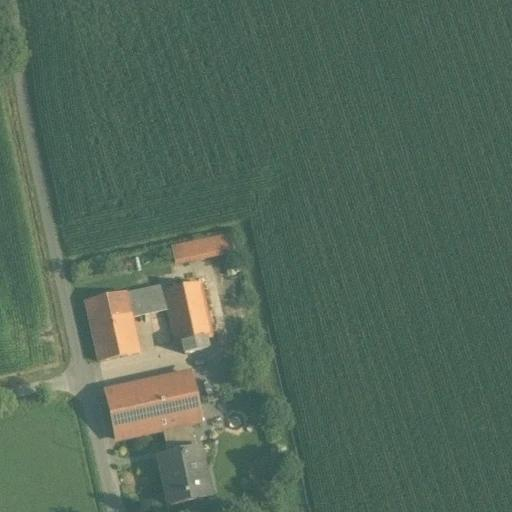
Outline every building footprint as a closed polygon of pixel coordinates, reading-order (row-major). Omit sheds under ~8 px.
[(234,225),(179,235),(182,255),(238,245),(234,225)] [(198,286),(164,293),(168,312),(175,348),(180,347),(183,357),(206,352),(204,342),(211,340),(198,286)] [(163,291),(125,300),(129,320),(168,312),(164,293),(163,291)] [(124,296),(86,304),(99,365),(137,356),(129,320),(125,300),(124,296)] [(188,381),(151,389),(151,386),(106,395),(116,442),(160,433),(160,431),(189,425),(197,423),(188,381)] [(189,425),(160,431),(160,433),(166,458),(155,461),(165,507),(207,497),(197,451),(195,452),(189,425)] [(279,473),(257,475),(258,494),(280,492),(279,473)]
